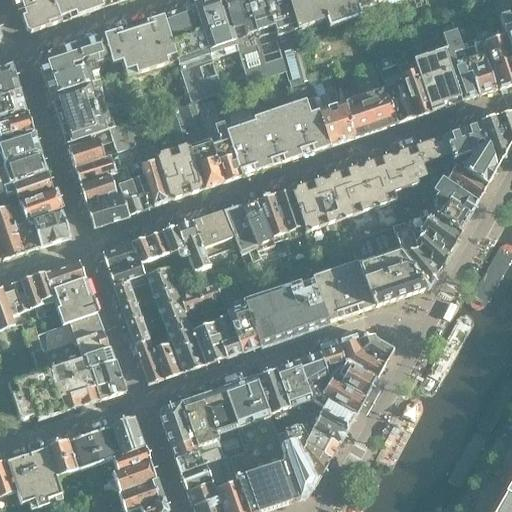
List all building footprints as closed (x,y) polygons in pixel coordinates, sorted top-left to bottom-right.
[(60,24),(51,0),(13,0),(25,33),(30,35),(60,24)] [(111,7),(108,0),(51,0),(60,24),(111,7)] [(239,58),(232,35),(220,0),(210,0),(192,7),(204,43),(219,90),(245,82),(239,58)] [(253,28),(244,0),(220,0),(232,35),(253,28)] [(296,45),(294,32),(284,0),(244,0),(253,28),(232,35),(239,58),(245,82),(246,86),(285,74),(292,97),(310,91),(296,45)] [(388,1),(387,0),(286,0),(297,32),(326,22),(328,30),(361,19),(358,11),(388,1)] [(487,0),(467,0),(470,10),(489,3),(487,0)] [(204,43),(192,7),(162,18),(174,57),(178,70),(184,68),(181,51),(204,43)] [(511,28),(509,30),(504,16),(497,19),(503,37),(511,63),(511,28)] [(174,57),(162,18),(102,37),(110,59),(112,66),(123,63),(126,73),(137,69),(139,75),(167,66),(165,60),(174,57)] [(478,98),(461,44),(456,31),(440,36),(444,48),(462,103),(478,98)] [(511,86),(511,63),(503,37),(488,43),(485,34),(479,36),(498,91),(511,86)] [(43,81),(93,64),(110,59),(102,37),(39,58),(36,64),(43,81)] [(495,93),(476,39),(461,44),(478,98),(495,93)] [(420,50),(419,44),(412,46),(414,52),(420,50)] [(462,103),(444,48),(422,56),(424,62),(426,69),(428,75),(422,77),(418,78),(412,59),(396,64),(401,81),(414,120),(430,115),(461,104),(462,103)] [(422,56),(420,50),(414,52),(416,58),(422,56)] [(424,62),(422,56),(416,58),(418,65),(424,62)] [(426,69),(424,62),(418,65),(420,71),(426,69)] [(87,85),(85,76),(96,73),(93,64),(43,81),(48,98),(49,97),(87,85)] [(0,98),(18,92),(12,73),(10,68),(0,71),(0,98)] [(428,75),(426,69),(420,71),(422,77),(428,75)] [(395,126),(385,95),(383,90),(377,92),(372,76),(355,81),(360,98),(340,104),(352,141),(395,126)] [(414,120),(401,81),(393,84),(395,91),(385,95),(395,126),(414,120)] [(112,131),(104,106),(96,82),(87,85),(49,97),(66,146),(90,138),(112,131)] [(0,124),(25,116),(18,92),(0,98),(0,124)] [(328,149),(317,112),(313,100),(283,109),(299,159),(328,149)] [(222,185),(210,147),(196,103),(175,110),(187,147),(201,193),(222,185)] [(352,141),(340,104),(317,112),(328,149),(352,141)] [(299,159),(283,109),(254,120),(269,169),(299,159)] [(25,116),(0,124),(0,144),(31,134),(32,134),(26,116),(25,116)] [(505,152),(511,140),(511,124),(509,116),(495,121),(505,152)] [(269,169),(254,120),(224,130),(240,179),(269,169)] [(134,149),(130,139),(146,134),(142,121),(112,131),(90,138),(91,142),(67,150),(72,169),(73,169),(134,149)] [(505,152),(495,121),(479,126),(494,171),(505,152)] [(240,179),(224,130),(223,124),(213,127),(218,145),(210,147),(222,185),(240,179)] [(494,171),(479,126),(443,139),(450,159),(452,166),(484,189),(494,171)] [(38,155),(31,134),(0,144),(0,155),(1,155),(4,166),(6,166),(38,155)] [(421,169),(437,164),(450,159),(443,139),(288,192),(302,232),(303,235),(428,192),(427,187),(421,169)] [(201,193),(187,147),(154,158),(156,163),(169,203),(201,193)] [(114,177),(113,172),(110,163),(115,161),(118,170),(126,167),(131,165),(138,163),(134,149),(73,169),(73,170),(79,188),(109,178),(114,177)] [(0,189),(45,174),(38,155),(6,166),(10,176),(0,179),(0,189)] [(484,189),(452,166),(450,159),(437,164),(440,172),(449,169),(452,171),(445,183),(475,204),(484,189)] [(153,209),(140,168),(138,163),(131,165),(136,180),(130,182),(140,214),(153,209)] [(169,204),(169,203),(156,163),(140,168),(153,209),(169,204)] [(475,204),(445,183),(443,181),(440,172),(437,164),(421,169),(427,187),(438,184),(442,186),(435,195),(436,196),(432,202),(436,215),(442,213),(448,204),(467,218),(475,204)] [(140,214),(130,182),(126,167),(118,170),(113,172),(114,177),(121,196),(128,219),(140,214)] [(59,212),(52,193),(45,174),(0,189),(0,190),(1,195),(3,198),(6,209),(12,207),(18,225),(24,223),(59,212)] [(115,198),(109,178),(79,188),(86,208),(115,198)] [(302,232),(288,192),(273,197),(255,204),(272,246),(283,243),(281,239),(302,232)] [(128,219),(121,196),(115,198),(86,208),(93,230),(128,219)] [(39,250),(32,229),(28,230),(24,223),(18,225),(12,227),(6,209),(3,198),(0,199),(0,210),(0,211),(0,257),(1,261),(1,263),(39,250)] [(272,246),(255,204),(238,209),(257,255),(273,248),(272,246)] [(458,235),(467,218),(448,204),(442,213),(436,215),(428,217),(458,235)] [(257,255),(238,209),(223,215),(239,254),(246,252),(251,265),(260,262),(257,255)] [(69,240),(59,212),(24,223),(28,230),(32,229),(39,250),(69,240)] [(233,250),(219,216),(190,226),(204,260),(233,250)] [(448,253),(458,235),(428,217),(408,224),(414,230),(423,237),(448,253)] [(204,260),(190,226),(174,231),(158,236),(166,256),(167,258),(175,255),(178,260),(179,261),(180,261),(185,258),(192,276),(207,270),(204,260)] [(434,277),(414,248),(413,246),(407,229),(402,226),(391,230),(401,258),(425,292),(434,277)] [(425,292),(401,258),(391,230),(348,245),(355,264),(372,310),(373,309),(373,310),(425,292)] [(166,256),(158,236),(146,240),(154,260),(166,256)] [(434,277),(448,253),(423,237),(413,246),(414,248),(434,277)] [(154,260),(146,240),(130,246),(137,266),(154,260)] [(140,274),(137,266),(130,246),(101,255),(111,283),(113,289),(118,304),(132,299),(126,284),(137,281),(142,279),(140,274)] [(511,249),(508,248),(506,249),(503,249),(501,250),(498,254),(495,258),(466,308),(483,318),(511,268),(511,266),(511,249)] [(90,300),(84,282),(77,264),(46,275),(56,303),(64,327),(96,316),(90,300)] [(314,288),(300,293),(290,264),(233,283),(235,288),(257,349),(327,325),(314,288)] [(372,310),(355,264),(311,279),(314,288),(327,325),(372,310)] [(172,284),(166,270),(145,278),(151,293),(172,284)] [(56,303),(46,275),(33,279),(32,276),(29,277),(30,281),(27,282),(37,310),(38,309),(42,319),(50,316),(47,306),(56,303)] [(37,310),(27,282),(0,291),(0,333),(14,329),(10,319),(37,310)] [(178,299),(172,284),(151,293),(157,307),(178,299)] [(220,302),(218,294),(214,285),(200,290),(178,299),(183,314),(184,316),(205,308),(220,302)] [(257,349),(235,288),(218,294),(220,302),(227,319),(240,355),(257,349)] [(137,313),(132,299),(118,304),(123,318),(137,313)] [(183,314),(178,299),(157,307),(163,322),(183,314)] [(142,328),(137,313),(123,318),(128,333),(142,328)] [(189,328),(184,316),(183,314),(163,322),(168,336),(189,328)] [(43,353),(102,334),(96,316),(64,327),(38,335),(43,353)] [(437,389),(438,388),(469,333),(470,331),(471,329),(471,327),(471,325),(471,322),(470,320),(470,318),(469,316),(467,317),(464,317),(462,318),(460,319),(458,321),(457,322),(455,324),(454,326),(422,382),(422,383),(421,385),(421,386),(421,388),(422,389),(422,390),(423,391),(424,392),(425,393),(427,394),(428,394),(430,394),(431,394),(433,393),(434,392),(435,392),(437,390),(437,389)] [(240,355),(227,319),(211,325),(210,325),(211,327),(207,328),(191,333),(190,334),(194,343),(204,367),(224,361),(240,355)] [(63,414),(43,353),(38,335),(35,328),(22,333),(30,355),(30,354),(38,377),(7,387),(18,419),(23,422),(35,418),(37,423),(63,415),(63,414)] [(147,343),(142,328),(128,333),(134,347),(147,343)] [(194,343),(190,334),(191,333),(189,328),(168,336),(174,351),(194,343)] [(97,404),(83,359),(108,350),(102,334),(43,353),(63,414),(64,414),(97,404)] [(382,367),(391,351),(374,342),(372,339),(354,345),(357,353),(382,367)] [(163,382),(151,353),(150,353),(147,343),(134,347),(147,387),(163,382)] [(204,367),(194,343),(174,351),(176,356),(171,358),(178,376),(204,367)] [(382,367),(357,353),(354,345),(338,350),(343,366),(373,383),(382,367)] [(178,376),(171,358),(166,348),(151,353),(163,382),(178,376)] [(124,395),(113,364),(108,350),(83,359),(97,404),(124,395)] [(326,381),(343,366),(338,350),(318,357),(325,376),(326,381)] [(325,376),(318,357),(297,365),(306,393),(316,384),(325,376)] [(311,406),(306,393),(297,365),(274,373),(292,425),(292,426),(302,423),(315,420),(311,406)] [(354,417),(373,383),(343,366),(326,381),(329,382),(325,389),(316,384),(306,393),(311,406),(313,404),(320,397),(354,417)] [(287,411),(274,373),(255,379),(266,413),(267,415),(268,417),(287,411)] [(257,416),(266,413),(255,379),(237,385),(221,391),(232,425),(241,421),(245,433),(236,436),(239,445),(243,444),(243,447),(250,445),(274,436),(270,424),(261,428),(257,416)] [(511,384),(507,382),(482,426),(495,434),(511,403),(511,384)] [(239,445),(236,436),(232,425),(221,391),(202,398),(220,451),(223,461),(228,459),(246,453),(243,447),(243,444),(239,445)] [(354,417),(320,397),(313,404),(321,409),(318,417),(345,432),(354,417)] [(220,451),(202,398),(180,406),(192,442),(196,455),(197,459),(220,451)] [(192,442),(180,406),(162,412),(159,417),(163,430),(170,450),(192,442)] [(345,432),(318,417),(316,421),(315,420),(302,423),(303,427),(310,431),(337,446),(345,432)] [(143,450),(132,422),(113,428),(123,457),(143,450)] [(123,457),(113,428),(67,444),(45,451),(45,452),(54,480),(112,461),(123,457)] [(337,446),(310,431),(306,440),(299,428),(293,430),(298,444),(328,462),(337,446)] [(315,484),(295,445),(296,443),(298,444),(293,430),(276,436),(299,502),(304,501),(313,489),(315,484)] [(492,439),(480,432),(452,480),(465,487),(492,439)] [(268,511),(299,502),(276,436),(274,436),(250,445),(251,450),(246,453),(228,459),(235,482),(245,511),(268,511)] [(196,455),(192,442),(170,450),(174,463),(196,455)] [(328,462),(298,444),(296,443),(295,445),(315,484),(328,462)] [(143,450),(123,457),(112,461),(117,475),(147,464),(143,450)] [(205,467),(216,464),(223,461),(220,451),(197,459),(196,455),(174,463),(179,477),(205,467)] [(58,496),(53,481),(54,480),(45,452),(44,452),(6,465),(5,465),(7,473),(15,495),(19,506),(33,501),(36,510),(46,507),(44,501),(58,496)] [(147,464),(117,475),(113,476),(120,495),(154,482),(147,464)] [(245,511),(235,482),(224,486),(216,464),(205,467),(220,511),(245,511)] [(15,495),(7,473),(5,465),(0,466),(0,511),(4,511),(1,500),(15,495)] [(220,511),(205,467),(179,477),(178,477),(185,493),(191,510),(191,511),(220,511)] [(161,502),(156,488),(154,482),(120,495),(118,495),(124,511),(132,511),(138,510),(161,502)] [(511,511),(511,497),(503,511),(511,511)] [(340,509),(344,502),(337,498),(333,505),(340,509)] [(445,511),(449,505),(440,500),(432,511),(445,511)] [(164,511),(161,502),(138,510),(138,511),(164,511)]
